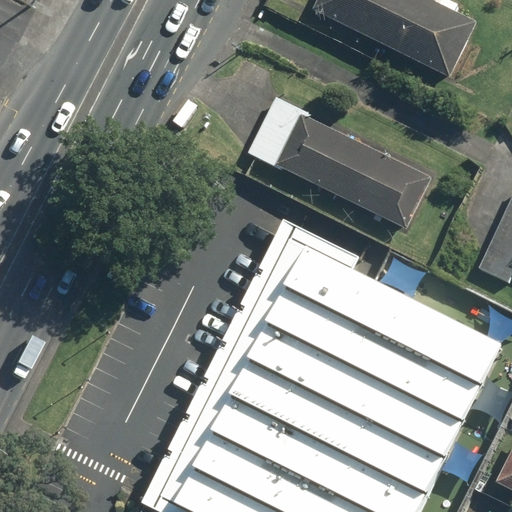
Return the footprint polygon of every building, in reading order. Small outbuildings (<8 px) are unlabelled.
[(435,0),(433,5),(423,0),(320,0),(314,13),(451,82),(478,28),(459,18),(462,11),(440,0),(435,0)] [(274,101),(248,156),(408,233),(433,182),(309,122),(311,119),(274,101)] [(172,124),(186,136),(205,115),(191,103),(172,124)] [(511,194),(475,270),(507,285),(511,276),(511,194)] [(359,261),(283,223),(140,509),(145,511),(421,511),(504,350),(352,275),(359,261)] [(511,451),(495,486),(511,494),(511,451)]
